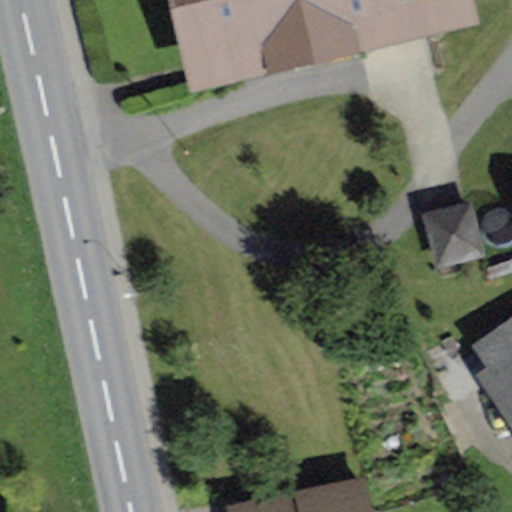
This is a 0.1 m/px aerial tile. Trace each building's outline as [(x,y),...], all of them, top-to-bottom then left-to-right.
[(471,30),(463,0),(147,0),(174,105),(471,30)] [(478,260),(464,204),(416,217),(430,272),(478,260)] [(511,314),(462,350),(476,370),(511,344),(511,314)] [(511,344),(476,370),(462,380),(511,450),(511,344)] [(364,511),(357,480),(217,510),(217,511),(364,511)]
